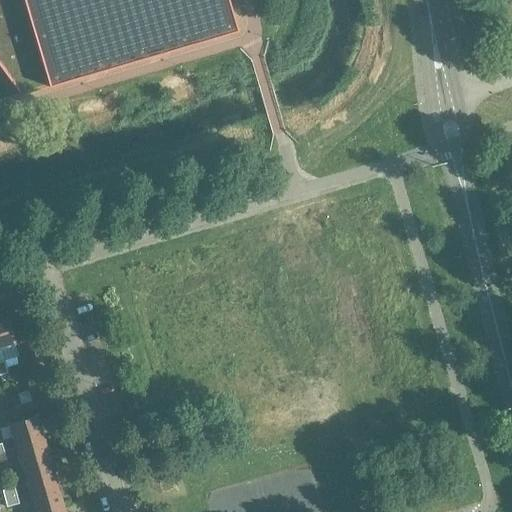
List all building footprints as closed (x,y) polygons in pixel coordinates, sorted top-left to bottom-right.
[(22,0),(48,88),(237,32),(227,0),(22,0)] [(205,256),(121,279),(155,405),(208,391),(205,381),(224,376),(229,395),(254,388),(251,378),(306,363),(279,259),(211,278),(205,256)] [(72,303),(80,330),(97,325),(89,298),(72,303)] [(0,349),(15,346),(7,318),(0,319),(0,349)] [(8,426),(15,449),(43,440),(36,418),(8,426)] [(15,449),(21,470),(49,462),(43,440),(15,449)] [(49,462),(21,470),(28,492),(56,484),(49,462)] [(28,492),(33,511),(40,511),(62,506),(56,484),(28,492)] [(2,491),(4,499),(16,496),(14,488),(2,491)] [(19,504),(16,496),(4,499),(7,508),(19,504)]
